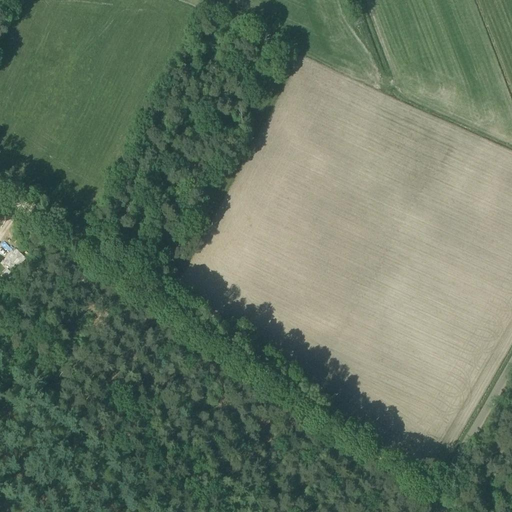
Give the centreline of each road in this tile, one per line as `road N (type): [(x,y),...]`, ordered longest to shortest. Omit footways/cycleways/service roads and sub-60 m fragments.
road 1 (track): [(0,199),(442,505)]
road 2 (unclassified): [(442,505),(511,378)]
